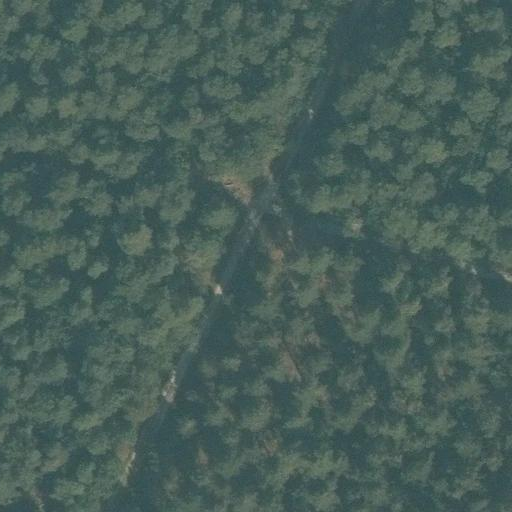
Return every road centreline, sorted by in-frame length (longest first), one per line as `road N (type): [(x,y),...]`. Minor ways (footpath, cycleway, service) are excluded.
road 1 (track): [(129,511),(272,216)]
road 2 (track): [(0,147),(272,216)]
road 3 (track): [(272,216),(511,285)]
road 4 (track): [(272,216),(373,0)]
